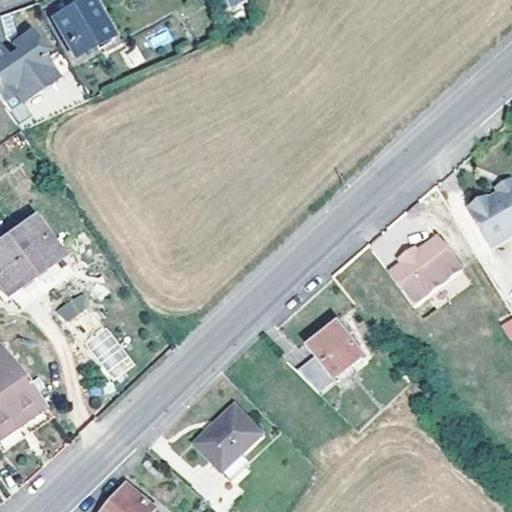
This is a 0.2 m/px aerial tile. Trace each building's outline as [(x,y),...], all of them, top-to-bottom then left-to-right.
[(112,37),(91,0),(87,0),(54,19),(75,57),(112,37)] [(39,49),(26,33),(8,45),(13,52),(5,57),(0,50),(0,49),(0,100),(11,93),(18,102),(53,77),(35,52),(39,49)] [(0,50),(5,57),(13,52),(8,45),(0,50)] [(511,187),(468,212),(489,249),(511,236),(511,187)] [(57,258),(32,223),(0,245),(0,287),(5,295),(57,258)] [(400,265),(388,274),(412,306),(459,270),(436,238),(415,254),(400,265)] [(397,261),(400,265),(415,254),(412,249),(397,261)] [(84,292),(55,308),(64,322),(92,306),(84,292)] [(511,316),(500,325),(510,340),(511,338),(511,316)] [(104,326),(83,343),(115,381),(135,363),(104,326)] [(337,328),(310,351),(317,361),(300,376),(320,395),(337,382),(353,369),(363,360),(337,328)] [(41,402),(3,349),(0,350),(0,378),(24,413),(41,402)] [(0,429),(24,413),(0,378),(0,429)] [(260,440),(234,412),(196,447),(221,476),(260,440)] [(155,511),(127,488),(107,511),(155,511)]
